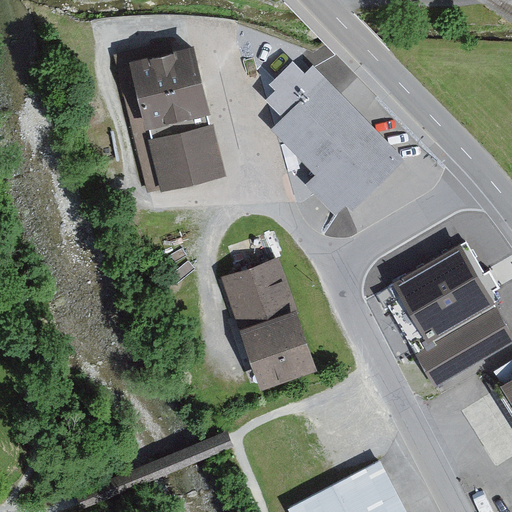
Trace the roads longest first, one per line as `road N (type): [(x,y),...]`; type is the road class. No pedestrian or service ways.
road 1 (residential): [(486,175),(373,247),(353,275),(356,312),(458,511)]
road 2 (tertiary): [(486,175),(319,0)]
road 3 (unknown): [(353,275),(319,253),(261,190),(233,100)]
road 4 (track): [(385,371),(234,437)]
